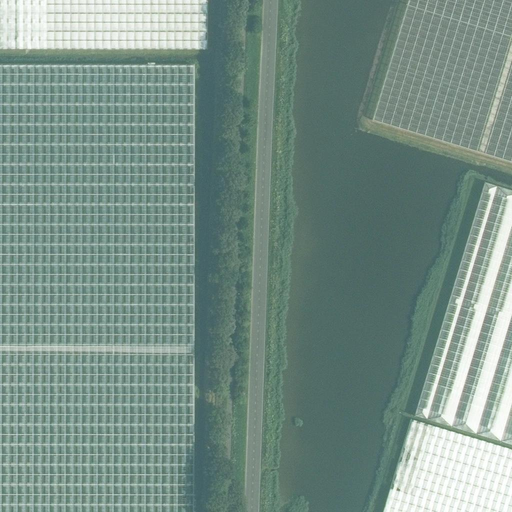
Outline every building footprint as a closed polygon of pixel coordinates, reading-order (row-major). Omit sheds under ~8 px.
[(0,0),(0,50),(126,50),(206,50),(206,0),(0,0)] [(511,0),(409,0),(408,6),(373,121),(511,162),(511,0)] [(192,511),(193,66),(0,66),(0,511),(192,511)] [(511,191),(485,183),(414,416),(511,445),(511,191)] [(511,511),(511,450),(411,420),(383,511),(511,511)]
